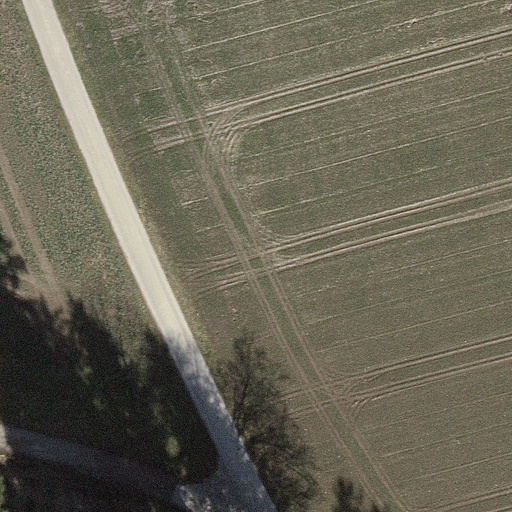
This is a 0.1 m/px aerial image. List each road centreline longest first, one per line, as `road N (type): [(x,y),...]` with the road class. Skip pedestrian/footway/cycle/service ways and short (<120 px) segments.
road 1 (track): [(36,0),(137,249),(261,511)]
road 2 (track): [(0,439),(236,511)]
